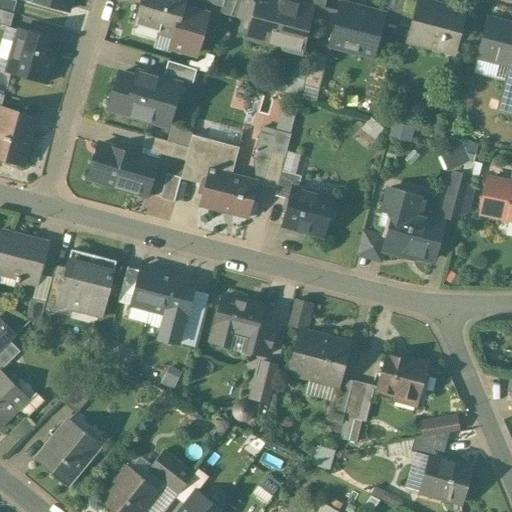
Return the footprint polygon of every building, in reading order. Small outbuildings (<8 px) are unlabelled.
[(70,0),(31,0),(32,0),(67,11),(70,0)] [(185,0),(141,0),(134,24),(175,36),(183,7),(185,0)] [(236,0),(231,15),(233,16),(233,14),(253,19),(258,0),(236,0)] [(277,0),(258,0),(253,19),(249,37),(268,42),(270,32),(301,41),(299,50),(301,51),(312,9),(277,0)] [(410,0),(405,0),(399,25),(411,29),(418,2),(410,0)] [(465,12),(419,0),(418,0),(418,2),(411,29),(408,41),(426,45),(428,38),(456,45),(465,12)] [(385,16),(341,4),(330,44),(374,55),(385,16)] [(0,22),(15,26),(19,12),(0,6),(0,22)] [(208,14),(183,7),(175,36),(174,39),(179,49),(196,54),(208,14)] [(511,24),(488,18),(478,56),(511,65),(511,24)] [(59,40),(20,29),(8,72),(47,83),(47,81),(46,81),(52,60),(53,60),(59,40)] [(328,56),(313,52),(304,85),(319,89),(328,56)] [(197,69),(168,60),(164,74),(193,83),(197,69)] [(180,84),(137,72),(136,77),(120,73),(110,108),(168,126),(180,84)] [(36,118),(1,108),(0,110),(0,157),(23,164),(24,163),(22,162),(29,137),(31,138),(36,118)] [(290,135),(262,127),(261,133),(260,133),(256,148),(270,153),(270,152),(285,156),(290,135)] [(192,135),(173,130),(170,142),(189,147),(192,135)] [(170,142),(146,135),(142,148),(186,160),(189,147),(170,142)] [(216,141),(192,135),(189,147),(186,160),(181,177),(181,178),(205,184),(209,170),(216,141)] [(478,155),(471,140),(442,154),(449,168),(478,155)] [(239,147),(216,141),(209,170),(224,174),(225,170),(232,171),(239,147)] [(144,157),(99,144),(89,177),(134,191),(144,157)] [(144,157),(134,191),(147,194),(157,161),(144,157)] [(224,174),(209,170),(205,184),(200,205),(201,205),(202,204),(248,215),(247,217),(248,217),(257,183),(224,174)] [(296,174),(281,170),(275,196),(289,199),(296,174)] [(181,177),(167,173),(161,198),(175,202),(181,178),(181,177)] [(334,198),(298,188),(301,176),(296,174),(289,199),(282,225),(324,236),(334,198)] [(454,174),(443,215),(458,219),(469,178),(454,174)] [(511,182),(488,178),(481,213),(511,218),(511,182)] [(420,197),(389,188),(383,209),(394,212),(394,210),(407,214),(412,196),(420,198),(420,197)] [(407,214),(394,210),(394,212),(384,249),(404,254),(404,251),(433,259),(443,223),(407,214)] [(47,243),(3,231),(0,241),(0,272),(17,277),(15,283),(35,288),(47,243)] [(116,261),(72,249),(62,285),(58,302),(59,303),(102,314),(116,261)] [(140,270),(127,267),(120,292),(133,296),(140,270)] [(196,282),(140,267),(140,270),(133,296),(131,304),(166,313),(159,338),(178,343),(184,318),(186,319),(196,282)] [(46,300),(43,311),(56,314),(59,303),(58,302),(62,285),(51,282),(46,300)] [(240,300),(223,295),(215,328),(216,328),(213,340),(231,345),(234,333),(248,336),(254,338),(259,320),(263,305),(261,305),(261,307),(240,302),(240,300)] [(46,300),(32,297),(26,319),(39,326),(43,311),(46,300)] [(312,305),(294,300),(289,322),(306,327),(312,305)] [(276,324),(259,320),(254,338),(248,336),(244,349),(268,355),(276,324)] [(0,321),(0,349),(10,341),(15,336),(0,321)] [(350,342),(300,329),(289,372),(338,385),(339,386),(341,377),(350,342)] [(10,341),(0,349),(0,370),(20,351),(10,341)] [(410,359),(389,353),(389,352),(388,352),(377,390),(397,395),(397,392),(416,398),(415,400),(417,400),(427,363),(410,358),(410,359)] [(278,366),(261,361),(254,388),(259,390),(257,397),(269,400),(278,366)] [(0,370),(0,427),(29,400),(0,370)] [(341,377),(339,386),(338,385),(330,412),(344,416),(353,380),(341,377)] [(353,380),(344,416),(359,419),(367,384),(353,380)] [(27,416),(9,433),(18,442),(35,425),(27,416)] [(456,417),(436,420),(438,434),(449,432),(458,431),(456,417)] [(436,420),(421,423),(423,436),(438,434),(436,420)] [(67,422),(38,456),(70,482),(98,448),(67,422)] [(423,436),(414,438),(410,450),(430,456),(442,459),(449,432),(438,434),(423,436)] [(254,458),(237,446),(227,461),(243,472),(254,458)] [(319,446),(317,460),(336,463),(338,449),(319,446)] [(186,468),(164,451),(151,466),(174,484),(186,468)] [(442,459),(430,456),(420,491),(461,502),(471,467),(442,459)] [(127,465),(100,499),(116,511),(141,511),(159,491),(127,465)] [(186,506),(187,508),(183,511),(219,511),(196,493),(186,506)]
